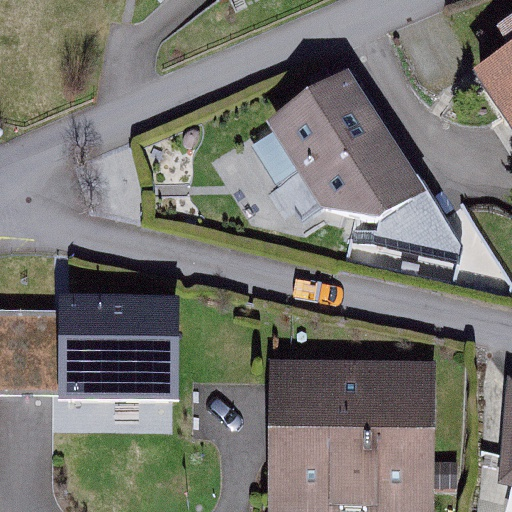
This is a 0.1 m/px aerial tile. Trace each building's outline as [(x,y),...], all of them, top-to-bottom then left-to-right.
[(511,24),(483,43),(497,64),(461,86),(511,167),(511,24)] [(258,138),(314,223),(377,232),(415,207),(336,87),(258,138)] [(0,306),(0,386),(39,385),(35,305),(0,306)] [(67,306),(67,394),(170,394),(170,306),(67,306)] [(257,373),(262,511),(426,511),(421,367),(257,373)] [(511,489),(511,439),(500,487),(511,489)]
